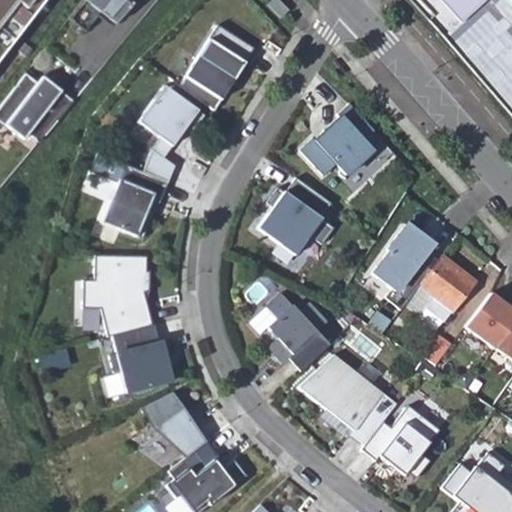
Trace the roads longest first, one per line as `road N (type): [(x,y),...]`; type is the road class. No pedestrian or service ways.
road 1 (residential): [(346,12),(220,221),(210,268),(212,319),(250,403),(380,511)]
road 2 (tertiary): [(346,12),(511,188)]
road 3 (track): [(181,0),(128,49),(63,132)]
